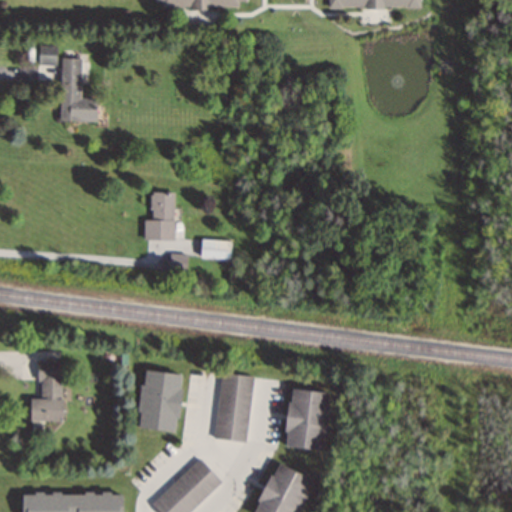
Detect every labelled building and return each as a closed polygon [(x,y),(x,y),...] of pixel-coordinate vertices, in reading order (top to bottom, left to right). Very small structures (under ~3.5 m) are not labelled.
[(58,121),(94,121),(94,99),(79,99),(80,58),(57,57),(58,45),(37,45),(37,81),(59,81),(58,121)] [(142,220),(142,240),(172,240),(172,192),(149,192),(149,220),(142,220)] [(229,240),(198,240),(198,259),(229,259),(229,240)] [(28,398),(28,420),(59,420),(60,360),(37,360),(37,398),(28,398)] [(133,426),(172,431),(179,373),(141,368),(133,426)] [(244,441),(252,376),(219,372),(211,438),(244,441)] [(327,392),(288,388),(281,445),(320,450),(327,392)] [(187,511),(220,482),(198,458),(150,503),(157,511),(187,511)] [(294,511),(310,480),(274,462),(249,511),(294,511)] [(20,511),(119,511),(119,492),(20,493),(20,511)]
